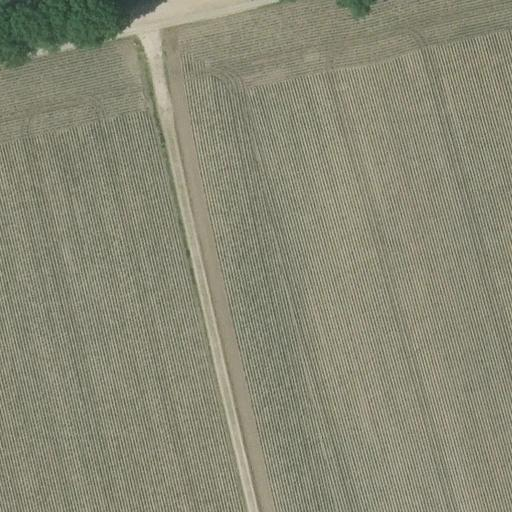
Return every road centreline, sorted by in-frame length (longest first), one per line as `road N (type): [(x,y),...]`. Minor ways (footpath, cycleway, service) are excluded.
road 1 (track): [(143,29),(252,511)]
road 2 (track): [(0,49),(138,15)]
